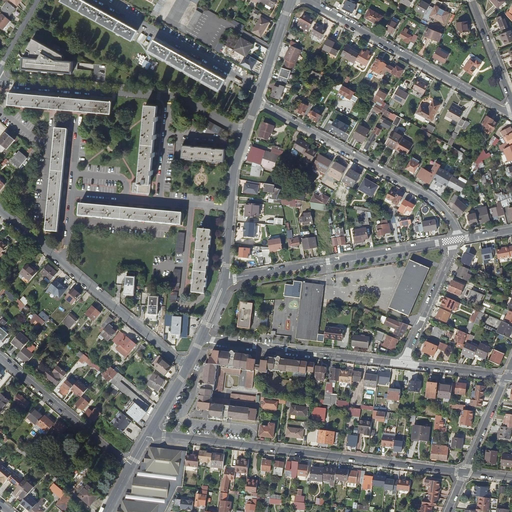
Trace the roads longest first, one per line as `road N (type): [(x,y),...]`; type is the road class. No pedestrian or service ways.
road 1 (residential): [(149,432),(463,472)]
road 2 (residential): [(455,239),(452,222),(424,194),(256,100)]
road 3 (residential): [(304,0),(511,114)]
road 4 (residential): [(224,278),(455,239)]
road 5 (residential): [(201,337),(404,363)]
road 6 (residential): [(129,468),(0,357)]
road 7 (residential): [(186,367),(56,259)]
road 8 (residential): [(0,76),(165,94)]
road 9 (residential): [(455,239),(404,363)]
road 10 (residential): [(191,205),(182,299),(194,305),(197,295)]
